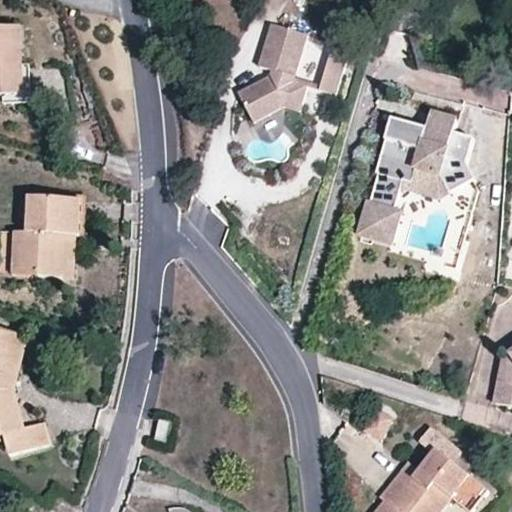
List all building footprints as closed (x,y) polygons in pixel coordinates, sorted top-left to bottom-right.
[(0,97),(24,96),(21,29),(0,29),(0,97)] [(295,85),(309,40),(273,29),(260,70),(273,75),(272,80),(239,97),(252,120),(285,103),(303,108),(309,90),(295,85)] [(335,103),(348,57),(332,53),(319,98),(335,103)] [(298,119),(303,108),(285,103),(252,120),(255,127),(284,115),(298,119)] [(359,239),(393,248),(402,215),(395,213),(403,185),(412,187),(416,173),(438,179),(455,207),(452,218),(456,219),(451,234),(469,240),(483,191),(480,186),(482,184),(473,168),(479,143),(453,136),(457,124),(443,119),(427,127),(426,132),(392,122),(376,176),(378,178),(371,206),(368,205),(359,239)] [(79,237),(79,201),(30,199),(27,234),(16,234),(15,276),(69,279),(71,237),(79,237)] [(77,280),(79,237),(71,237),(69,279),(77,280)] [(0,330),(0,442),(1,442),(0,438),(0,437),(4,436),(9,456),(52,446),(46,424),(27,428),(20,406),(13,407),(9,388),(2,386),(15,335),(0,330)] [(30,339),(15,335),(2,386),(9,388),(13,407),(20,406),(16,391),(30,339)] [(511,353),(506,358),(496,403),(511,406),(511,353)] [(394,422),(376,412),(364,434),(383,444),(394,422)] [(167,444),(172,423),(161,421),(155,442),(167,444)] [(415,450),(430,462),(438,451),(455,466),(458,461),(426,436),(415,450)] [(430,462),(420,474),(409,486),(399,478),(382,499),(385,503),(378,511),(440,511),(451,500),(467,511),(472,511),(488,493),(455,466),(438,451),(430,462)] [(409,465),(399,478),(409,486),(420,474),(409,465)]
